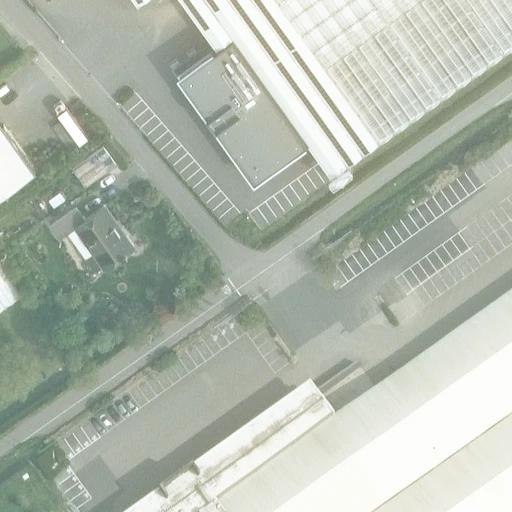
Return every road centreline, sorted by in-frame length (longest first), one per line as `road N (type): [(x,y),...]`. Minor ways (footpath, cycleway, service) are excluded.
road 1 (unclassified): [(246,272),(0,0)]
road 2 (unclassified): [(511,81),(246,272)]
road 3 (unclassified): [(246,272),(0,447)]
road 4 (unknown): [(314,350),(138,467),(115,491),(114,511)]
road 5 (unknown): [(293,320),(511,181)]
road 6 (unknown): [(511,269),(411,333),(351,350),(314,350)]
